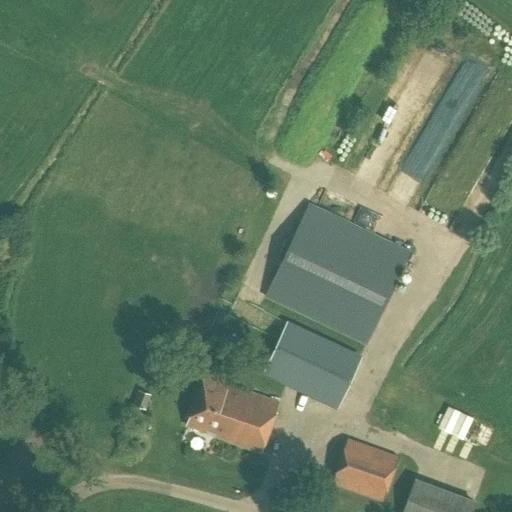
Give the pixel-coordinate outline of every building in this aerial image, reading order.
[(462,0),(455,9),(466,19),(479,4),(474,0),(462,0)] [(442,113),(459,131),(469,121),(453,103),(442,113)] [(511,135),(486,120),(463,161),(489,176),(511,136),(511,135)] [(485,184),(488,176),(459,162),(455,170),(485,184)] [(363,351),(366,343),(409,252),(309,205),(266,296),(359,340),(356,348),(363,351)] [(388,233),(390,217),(365,214),(363,229),(388,233)] [(413,293),(421,267),(412,264),(403,290),(413,293)] [(287,322),(263,372),(336,406),(361,357),(287,322)] [(432,390),(449,370),(435,358),(417,377),(432,390)] [(260,453),(279,403),(228,385),(230,380),(206,371),(186,425),(260,453)] [(151,396),(138,391),(132,406),(146,411),(151,396)] [(315,455),(334,447),(328,432),(308,440),(315,455)] [(383,500),(398,457),(347,439),(331,482),(383,500)] [(425,483),(414,511),(480,511),(483,506),(425,483)]
